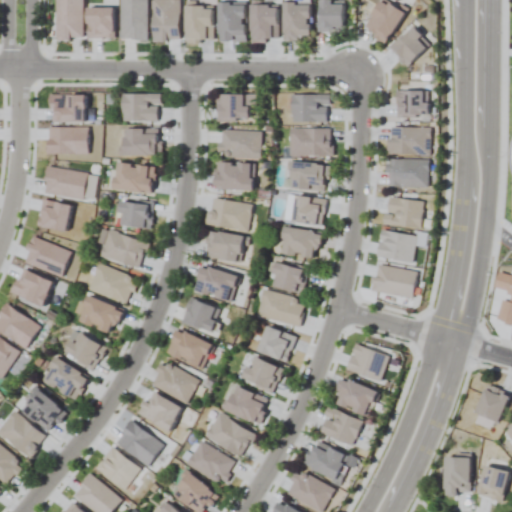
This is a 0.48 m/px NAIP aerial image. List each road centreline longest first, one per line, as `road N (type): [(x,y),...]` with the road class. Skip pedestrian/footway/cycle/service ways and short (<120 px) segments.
road 1 (residential): [(192,71),(188,204),(153,316),(84,436),(21,511)]
road 2 (residential): [(359,75),(359,157),(338,312),(283,447),(242,511)]
road 3 (residential): [(359,75),(0,70)]
road 4 (residential): [(482,0),(470,258),(449,342)]
road 5 (residential): [(449,342),(429,366),(366,511)]
road 6 (residential): [(393,511),(436,427),(453,375),(449,342)]
road 7 (residential): [(338,312),(511,360)]
road 8 (residential): [(0,243),(15,191),(19,71)]
